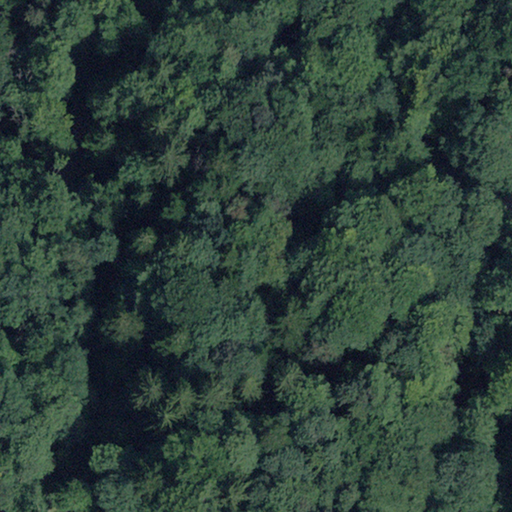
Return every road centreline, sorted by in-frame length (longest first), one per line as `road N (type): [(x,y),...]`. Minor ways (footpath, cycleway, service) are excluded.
road 1 (unclassified): [(208,0),(346,129),(511,207)]
road 2 (track): [(0,200),(47,196),(60,189),(61,177),(0,144)]
